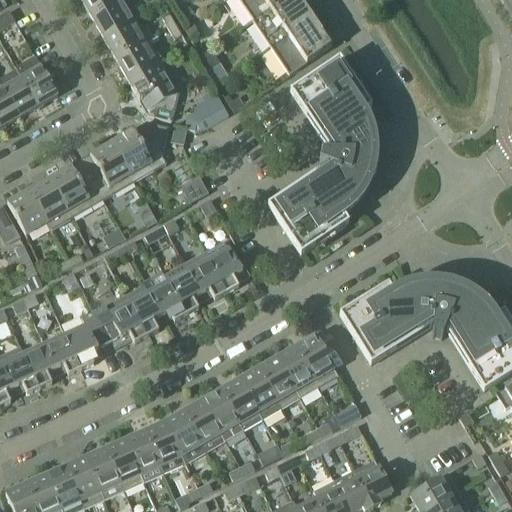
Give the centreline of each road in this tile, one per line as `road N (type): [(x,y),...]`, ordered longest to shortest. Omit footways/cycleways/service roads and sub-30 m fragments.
road 1 (residential): [(0,455),(222,347),(301,297)]
road 2 (residential): [(308,293),(404,460),(399,511)]
road 3 (residential): [(41,0),(93,92),(95,114),(0,174)]
road 4 (residential): [(463,195),(330,0)]
road 5 (residential): [(308,293),(463,195)]
road 6 (residential): [(243,200),(301,165),(303,142),(274,101)]
